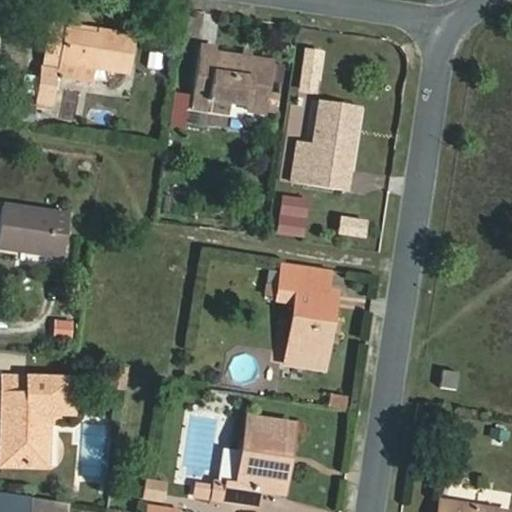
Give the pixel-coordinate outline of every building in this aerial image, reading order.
[(134,35),(101,31),(100,38),(65,34),(66,25),(52,23),(43,71),(62,74),(63,65),(127,75),(134,35)] [(100,38),(101,31),(66,25),(65,34),(100,38)] [(216,48),(202,46),(193,108),(230,114),(232,105),(249,107),(248,114),(265,115),(272,66),(216,58),(216,48)] [(314,61),(299,59),(296,80),(311,82),(314,61)] [(319,104),(312,150),(307,186),(349,192),(362,109),(319,104)] [(307,186),(312,150),(300,150),(297,184),(307,186)] [(67,218),(2,209),(0,221),(0,251),(62,259),(67,218)] [(336,216),(334,236),(362,239),(365,219),(336,216)] [(309,223),(285,220),(284,234),(308,236),(309,223)] [(286,353),(332,361),(341,296),(336,294),(338,274),(286,266),(281,301),(294,303),(286,353)] [(77,322),(61,319),(59,337),(74,339),(77,322)] [(330,377),(332,361),(286,353),(284,370),(330,377)] [(105,366),(103,389),(125,391),(127,368),(105,366)] [(441,390),(456,393),(459,377),(443,375),(441,390)] [(1,382),(0,407),(0,432),(9,433),(8,470),(47,472),(49,418),(71,418),(71,384),(1,382)] [(258,495),(276,497),(283,449),(294,451),(298,426),(245,417),(235,484),(223,483),(219,505),(255,511),(258,495)] [(80,424),(79,477),(104,477),(104,424),(80,424)] [(9,433),(0,432),(0,469),(8,470),(9,433)] [(283,449),(276,497),(286,499),(294,451),(283,449)] [(164,485),(151,483),(148,505),(160,506),(164,485)] [(191,485),(188,510),(201,511),(218,511),(221,489),(191,485)] [(27,511),(29,501),(0,496),(0,511),(27,511)] [(63,511),(64,506),(29,501),(27,511),(63,511)] [(500,511),(440,501),(438,511),(500,511)]
